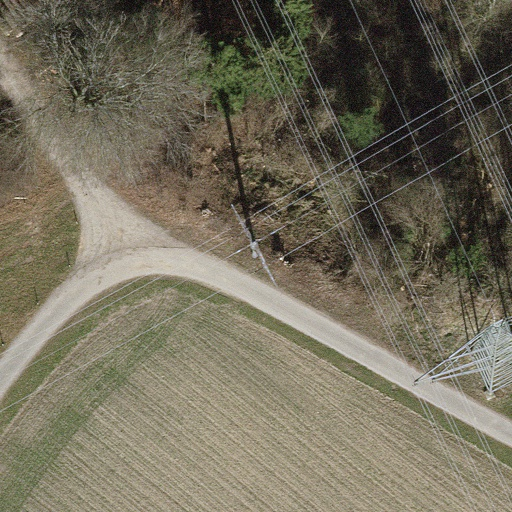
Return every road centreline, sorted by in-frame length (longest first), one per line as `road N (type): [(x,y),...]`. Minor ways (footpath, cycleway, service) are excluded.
road 1 (track): [(511,434),(228,279),(169,256),(137,257),(93,278),(0,381)]
road 2 (track): [(137,257),(0,63)]
